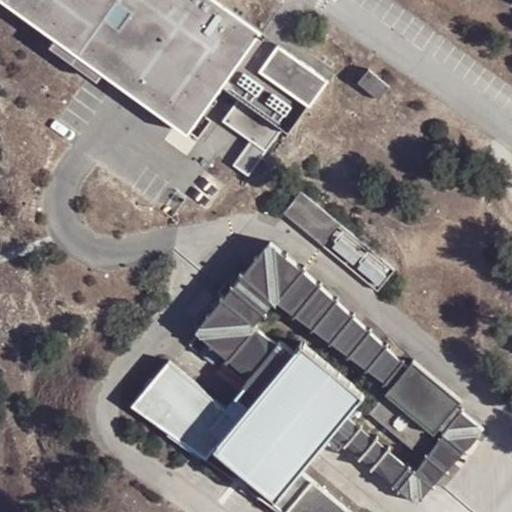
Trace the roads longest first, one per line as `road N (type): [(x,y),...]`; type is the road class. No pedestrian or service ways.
road 1 (unclassified): [(198,239),(273,227),(477,389),(500,420),(501,452),(496,479),(471,511)]
road 2 (unclassified): [(205,511),(128,455),(111,407),(115,382),(203,289),(198,239)]
road 3 (unclassified): [(117,112),(63,183),(56,213),(68,233),(108,252),(198,239)]
road 4 (unclassified): [(333,0),(511,126)]
